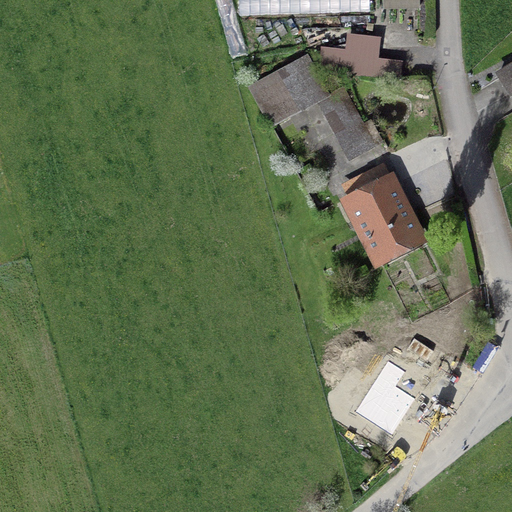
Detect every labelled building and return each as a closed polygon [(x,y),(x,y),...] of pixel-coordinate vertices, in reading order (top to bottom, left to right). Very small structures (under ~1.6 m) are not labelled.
[(244,56),(228,0),(212,0),(229,60),(244,56)] [(362,0),(241,0),(241,20),(363,18),(362,0)] [(383,0),(383,10),(418,10),(417,0),(383,0)] [(304,57),(248,87),(272,131),(321,105),(350,160),(371,149),(337,86),(323,94),(304,57)] [(511,63),(494,75),(511,103),(511,63)] [(395,174),(339,201),(373,272),(429,245),(395,174)]
